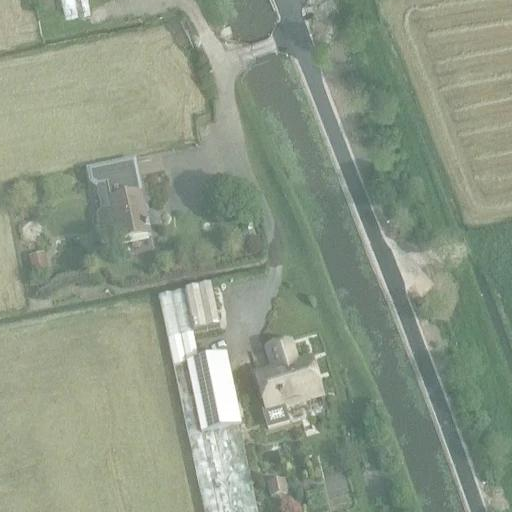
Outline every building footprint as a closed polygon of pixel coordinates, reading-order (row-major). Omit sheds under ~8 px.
[(62,0),(66,18),(93,13),(89,0),(62,0)] [(147,225),(134,164),(89,174),(92,189),(106,186),(112,214),(101,216),(98,221),(102,242),(107,246),(118,243),(119,246),(150,239),(148,231),(149,231),(148,225),(147,225)] [(49,274),(45,255),(29,259),(33,277),(49,274)] [(220,330),(211,288),(187,293),(195,335),(220,330)] [(184,295),(160,300),(200,490),(204,511),(257,511),(240,430),(241,429),(226,358),(198,364),(192,337),(184,295)] [(284,409),(321,398),(309,361),(296,365),(290,345),(266,352),(273,372),(256,377),(267,414),(262,415),(267,433),(289,426),(284,409)] [(284,481),(267,485),(270,499),(288,495),(284,481)]
